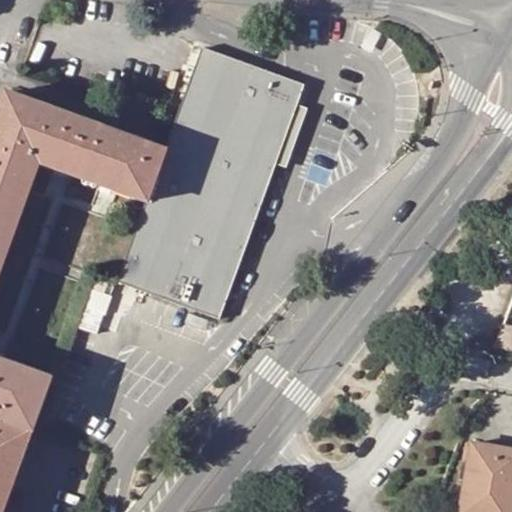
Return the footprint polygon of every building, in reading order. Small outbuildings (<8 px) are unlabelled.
[(164,153),(145,203),(116,284),(217,320),(302,87),(245,67),(199,50),(175,120),(164,153)] [(48,380),(86,273),(115,194),(145,203),(164,153),(82,124),(0,95),(0,420),(30,431),(48,380)] [(511,324),(504,323),(495,347),(511,350),(511,324)] [(0,511),(2,510),(30,431),(0,420),(0,511)] [(511,511),(511,449),(470,442),(467,457),(470,458),(460,511),(511,511)] [(459,456),(447,511),(460,511),(470,458),(467,457),(459,456)]
